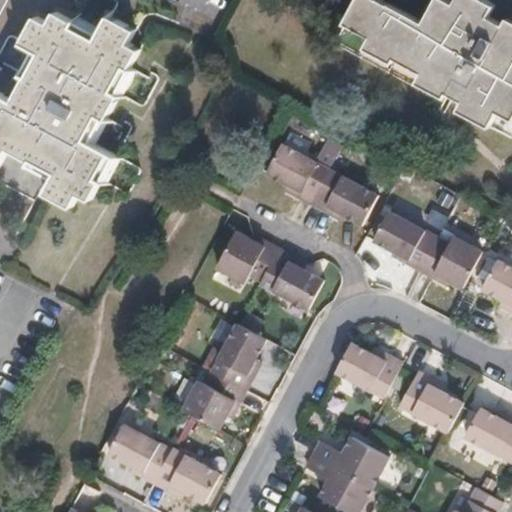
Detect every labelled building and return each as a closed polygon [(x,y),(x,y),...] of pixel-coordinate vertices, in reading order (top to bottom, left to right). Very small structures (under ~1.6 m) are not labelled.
[(448,92),(465,101),(461,110),(492,126),(499,111),(511,118),(511,21),(508,20),(505,25),(489,17),(495,5),(484,0),(457,0),(455,5),(446,0),(437,0),(424,24),(380,0),(359,0),(347,24),(372,38),(367,47),(394,61),(397,56),(425,71),(420,81),(446,96),(448,92)] [(87,139),(100,116),(107,119),(121,95),(113,91),(127,66),(131,69),(141,50),(129,44),(137,30),(111,17),(98,40),(74,27),(77,22),(58,13),(51,25),(39,18),(25,43),(43,53),(21,93),(11,88),(7,90),(4,96),(0,93),(0,166),(11,147),(60,172),(49,192),(74,205),(82,192),(94,199),(104,180),(98,177),(112,153),(87,139)] [(283,146),(268,173),(303,192),(300,197),(313,204),(332,171),(343,150),(329,142),(318,164),(283,146)] [(380,197),(332,171),(313,204),(327,212),(330,207),(365,225),(380,197)] [(390,214),(380,234),(375,242),(404,258),(402,262),(420,272),(438,240),(390,214)] [(258,242),(238,231),(218,267),(247,283),(251,276),(262,282),(281,250),(259,239),(258,242)] [(450,247),(438,240),(420,272),(442,285),(445,280),(464,290),(468,282),(483,253),(456,238),(450,247)] [(261,285),(309,312),(325,282),(291,263),(294,258),(281,250),(262,282),(261,285)] [(511,269),(499,262),(483,290),(511,305),(511,269)] [(248,374),(267,339),(240,324),(212,374),(214,375),(217,374),(247,389),(253,377),(248,374)] [(351,344),(336,373),(384,399),(401,369),(402,366),(387,358),(385,362),(351,344)] [(447,433),(461,409),(464,403),(429,386),(432,381),(417,373),(415,377),(399,407),(447,433)] [(202,381),(186,409),(192,412),(222,428),(232,410),(235,412),(247,389),(217,374),(214,375),(209,384),(202,381)] [(462,438),(511,464),(511,426),(478,410),(475,416),(462,438)] [(118,420),(102,450),(139,469),(138,472),(155,482),(172,450),(118,420)] [(342,455),(319,443),(312,456),(372,488),(388,458),(352,439),(342,455)] [(172,450),(155,482),(169,489),(173,484),(207,501),(222,473),(174,447),(172,450)] [(343,511),(359,511),(372,488),(312,456),(305,470),(328,481),(319,499),(343,511)] [(453,511),(499,511),(506,501),(496,495),(477,486),(462,511),(461,511),(456,509),(453,511)]
